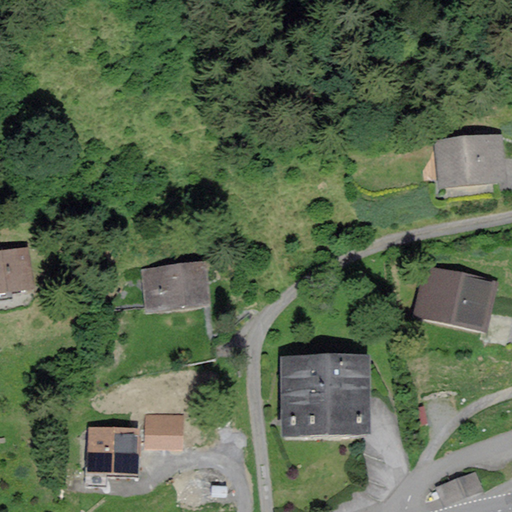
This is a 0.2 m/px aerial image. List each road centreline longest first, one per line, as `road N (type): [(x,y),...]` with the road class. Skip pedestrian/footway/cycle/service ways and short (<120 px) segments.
road 1 (residential): [(265,511),(255,350),(273,307),(376,246),(511,216)]
road 2 (residential): [(404,511),(424,474),(511,445)]
